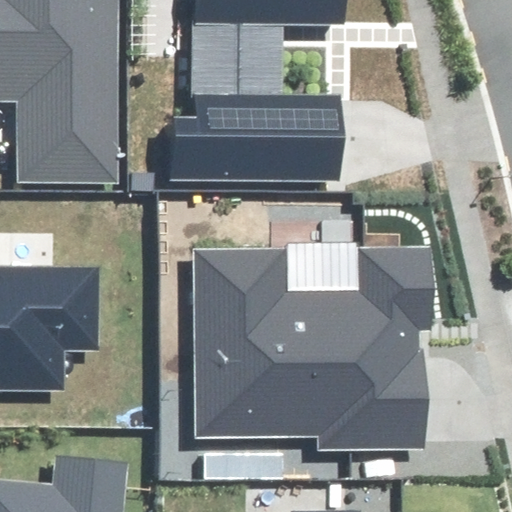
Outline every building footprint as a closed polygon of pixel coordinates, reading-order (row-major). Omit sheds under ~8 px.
[(0,0),(0,96),(16,96),(16,182),(115,182),(114,0),(0,0)] [(174,118),(173,176),(339,179),(340,97),(279,96),(280,23),(341,24),(341,0),(195,0),(194,118),(174,118)] [(361,249),(195,250),(196,436),(322,435),(322,447),(422,446),(421,325),(431,325),(431,248),(361,249)] [(0,391),(64,391),(64,347),(94,347),(93,269),(0,268),(0,391)] [(0,511),(121,511),(126,464),(57,458),(55,486),(0,480),(0,511)]
